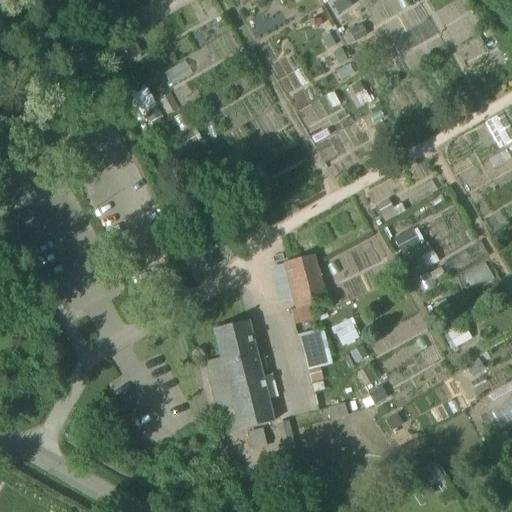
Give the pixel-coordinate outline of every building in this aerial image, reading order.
[(195,258),(193,259),(202,274),(215,266),(206,251),(203,253),(195,258)] [(313,256),(282,263),(294,310),(324,303),(313,256)] [(342,347),(363,336),(353,316),(332,326),(342,347)] [(262,356),(256,357),(247,322),(212,330),(219,359),(204,363),(222,434),(272,423),(260,372),(266,370),(262,356)] [(298,335),(306,371),(330,366),(322,330),(298,335)] [(288,421),(275,424),(282,453),(294,449),(288,421)]
